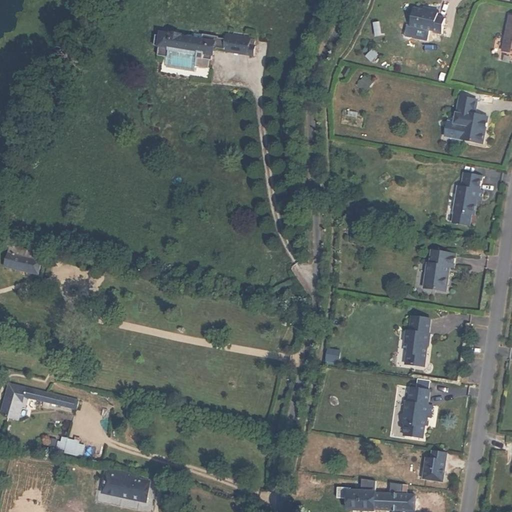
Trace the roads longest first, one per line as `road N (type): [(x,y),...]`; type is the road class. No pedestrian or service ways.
road 1 (tertiary): [(280,511),(318,275),(313,78),(352,0)]
road 2 (residential): [(469,511),(511,221)]
